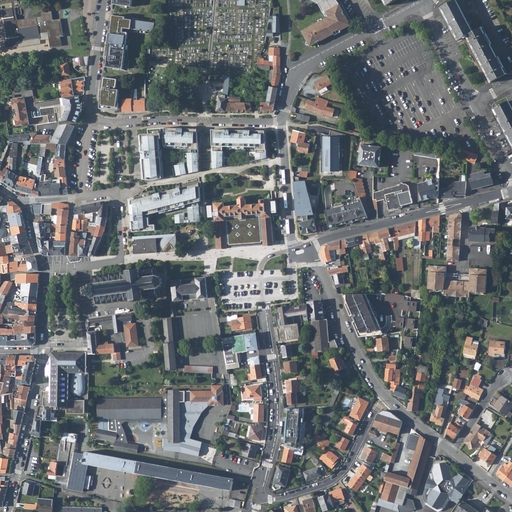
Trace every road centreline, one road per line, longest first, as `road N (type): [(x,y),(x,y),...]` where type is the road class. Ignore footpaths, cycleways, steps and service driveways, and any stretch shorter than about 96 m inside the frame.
road 1 (residential): [(114,122),(281,121),(300,69),(371,30)]
road 2 (residential): [(260,280),(274,426),(258,498)]
road 3 (residential): [(258,498),(281,498),(337,476),(385,398)]
road 4 (residential): [(464,203),(300,252)]
road 5 (residential): [(300,252),(323,276),(385,398)]
road 6 (residential): [(88,119),(104,0)]
